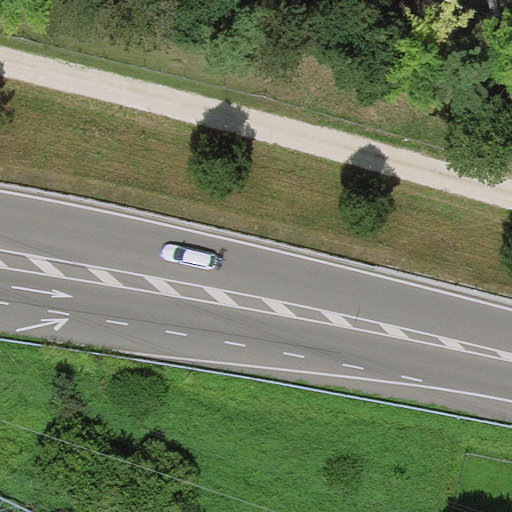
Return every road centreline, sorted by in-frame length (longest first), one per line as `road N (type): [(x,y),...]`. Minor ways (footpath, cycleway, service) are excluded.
road 1 (track): [(511,194),(0,64)]
road 2 (primary): [(481,349),(205,253),(0,219)]
road 3 (primary): [(0,301),(195,334),(481,349)]
